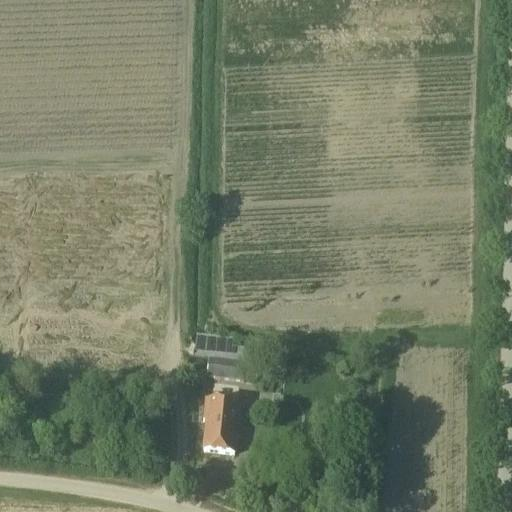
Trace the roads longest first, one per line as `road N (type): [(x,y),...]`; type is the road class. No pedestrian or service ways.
road 1 (unclassified): [(511,0),(499,511)]
road 2 (unclassified): [(171,511),(113,496),(0,484)]
